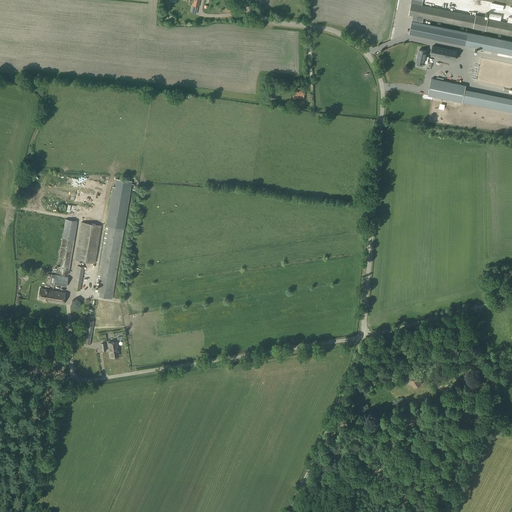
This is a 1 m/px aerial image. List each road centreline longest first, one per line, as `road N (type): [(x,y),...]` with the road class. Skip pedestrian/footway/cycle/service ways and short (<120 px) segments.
road 1 (unclassified): [(237,0),(258,17),(335,31),(374,65),(382,99),(362,337)]
road 2 (unclassified): [(362,337),(83,381),(71,371),(70,328)]
road 3 (track): [(289,511),(362,337)]
road 4 (unclassified): [(362,337),(511,298)]
